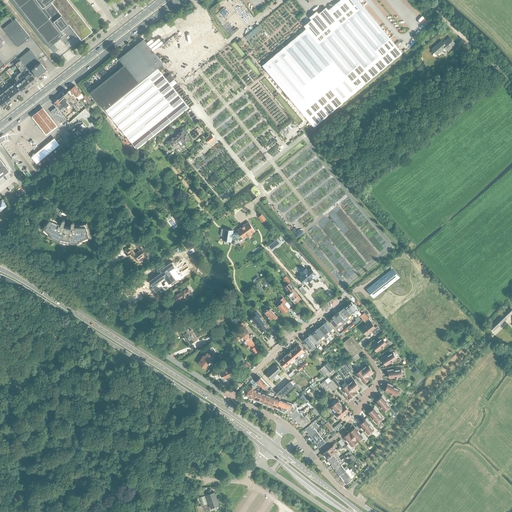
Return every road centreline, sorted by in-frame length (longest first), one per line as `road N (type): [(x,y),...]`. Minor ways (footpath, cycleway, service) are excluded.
road 1 (secondary): [(272,442),(0,268)]
road 2 (secondary): [(0,276),(267,450)]
road 3 (residential): [(0,249),(228,396)]
road 4 (primary): [(0,134),(175,0)]
road 5 (primary): [(162,0),(0,125)]
road 6 (residential): [(151,0),(0,117)]
road 7 (residential): [(228,396),(351,290)]
road 8 (residential): [(312,456),(339,435),(379,380),(365,351)]
